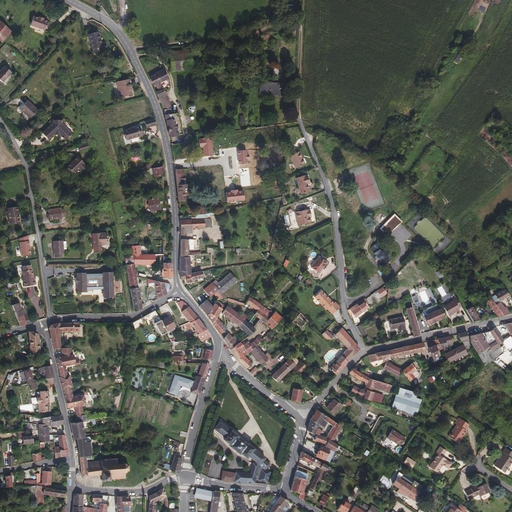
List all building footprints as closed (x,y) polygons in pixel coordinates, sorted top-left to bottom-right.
[(43,31),(47,22),(43,20),(43,19),(38,16),(37,18),(33,16),(30,25),(43,31)] [(10,31),(0,22),(0,39),(1,41),(10,31)] [(100,30),(87,33),(92,52),(105,49),(100,30)] [(191,69),(189,52),(170,54),(171,67),(177,66),(178,70),(191,69)] [(0,80),(2,82),(11,72),(4,66),(0,70),(0,80)] [(160,81),(156,73),(150,76),(151,78),(150,78),(153,84),(155,83),(158,91),(156,91),(158,95),(164,92),(159,82),(160,81)] [(270,92),(271,82),(285,83),(285,75),(275,74),(271,78),(260,77),(259,91),(270,92)] [(131,92),(128,78),(116,81),(120,95),(131,92)] [(284,93),(285,83),(271,82),(270,92),(284,93)] [(168,102),(166,96),(159,99),(162,105),(168,102)] [(29,118),(37,109),(26,100),(18,108),(29,118)] [(182,133),(179,118),(178,112),(171,113),(170,108),(171,108),(168,102),(162,105),(164,108),(164,109),(170,136),(182,133)] [(72,133),(62,122),(62,119),(52,120),(53,123),(41,133),(48,140),(54,134),(60,134),(65,139),(72,133)] [(142,135),(139,126),(124,130),(127,139),(142,135)] [(87,143),(78,146),(80,151),(89,149),(87,143)] [(305,164),(299,151),(290,155),(296,168),(305,164)] [(85,166),(83,164),(83,163),(76,156),(65,166),(73,174),(78,168),(80,170),(85,166)] [(203,166),(203,156),(186,158),(187,168),(203,166)] [(163,171),(163,166),(153,167),(154,176),(161,175),(161,171),(163,171)] [(210,182),(210,171),(209,171),(209,168),(203,168),(203,166),(187,168),(187,174),(198,173),(197,182),(210,182)] [(187,194),(187,184),(185,184),(184,174),(176,174),(178,184),(179,200),(184,200),(184,194),(187,194)] [(309,191),(307,183),(310,182),(307,175),(304,175),(296,177),(301,193),(309,191)] [(160,208),(157,197),(148,200),(149,203),(147,204),(148,206),(149,206),(150,211),(160,208)] [(206,213),(205,205),(198,207),(200,213),(203,213),(203,214),(206,213)] [(20,222),(17,206),(7,208),(10,224),(20,222)] [(65,216),(64,209),(60,209),(60,208),(48,209),(49,220),(61,218),(61,217),(65,216)] [(310,216),(311,216),(310,208),(296,211),(298,224),(311,221),(310,216)] [(387,236),(401,221),(393,213),(379,229),(387,236)] [(210,226),(210,218),(181,220),(181,235),(185,235),(185,228),(210,226)] [(107,244),(107,233),(93,233),(93,251),(100,251),(100,244),(107,244)] [(189,252),(189,249),(187,249),(187,238),(181,238),(181,256),(187,256),(187,254),(189,254),(191,254),(190,252),(189,252)] [(387,254),(390,251),(379,239),(369,248),(376,255),(373,257),(376,259),(378,257),(380,260),(378,262),(382,266),(391,258),(387,254)] [(65,252),(64,240),(54,240),(55,257),(63,256),(63,252),(65,252)] [(154,263),(154,254),(146,254),(146,249),(141,249),(140,244),(132,245),(134,263),(154,263)] [(163,262),(163,256),(163,253),(154,254),(154,263),(163,262)] [(190,273),(189,264),(189,254),(187,254),(187,256),(181,256),(180,270),(180,275),(190,273)] [(319,272),(327,261),(319,256),(311,266),(319,272)] [(139,295),(136,277),(137,276),(135,266),(134,263),(130,264),(126,264),(134,311),(141,308),(139,295)] [(35,284),(33,269),(32,269),(30,267),(29,264),(23,265),(24,270),(22,270),(25,285),(35,284)] [(65,279),(65,268),(56,269),(56,280),(65,279)] [(173,277),(172,268),(163,268),(164,277),(173,277)] [(212,270),(211,268),(201,270),(203,276),(213,274),(212,271),(212,270)] [(203,276),(201,270),(198,271),(190,273),(180,275),(181,279),(186,278),(187,282),(193,281),(193,279),(199,277),(203,276)] [(112,297),(111,271),(101,272),(101,273),(88,273),(88,279),(74,279),(74,283),(76,283),(76,292),(85,291),(85,289),(102,288),(102,297),(112,297)] [(221,293),(236,280),(230,272),(215,285),(218,289),(221,293)] [(167,293),(164,282),(155,280),(155,282),(158,298),(167,293)] [(218,289),(215,285),(212,282),(204,289),(210,296),(214,293),(218,289)] [(387,292),(383,286),(377,290),(381,296),(387,292)] [(430,287),(425,288),(429,301),(434,300),(430,287)] [(500,300),(510,295),(505,288),(491,297),(493,298),(504,314),(510,313),(505,307),(500,300)] [(222,297),(223,294),(221,293),(218,289),(214,293),(216,295),(218,297),(222,297)] [(333,301),(321,289),(314,296),(326,308),(327,307),(333,301)] [(420,297),(416,298),(416,295),(412,296),(415,307),(423,305),(420,297)] [(262,305),(249,296),(246,302),(257,310),(258,309),(262,305)] [(504,314),(493,298),(491,297),(490,296),(486,299),(498,315),(504,314)] [(216,317),(222,308),(218,305),(224,297),(222,297),(218,297),(212,306),(210,310),(216,317)] [(368,308),(365,303),(368,301),(366,298),(346,311),(349,316),(353,313),(355,316),(368,308)] [(442,305),(449,317),(463,310),(456,298),(442,305)] [(212,306),(207,299),(200,306),(207,315),(210,310),(212,306)] [(189,307),(186,303),(182,300),(181,300),(178,302),(183,312),(186,311),(185,309),(189,307)] [(332,312),(339,305),(334,300),(333,301),(327,307),(332,312)] [(24,317),(22,310),(19,303),(12,305),(19,325),(26,324),(24,317)] [(272,328),(282,317),(275,311),(273,313),(262,305),(258,309),(263,313),(260,318),(272,328)] [(253,327),(260,318),(263,313),(258,309),(257,310),(254,313),(247,322),(239,315),(231,308),(228,306),(222,313),(224,314),(229,318),(231,319),(233,320),(236,323),(245,331),(249,334),(256,330),(253,327)] [(421,333),(414,308),(413,306),(406,308),(414,334),(421,333)] [(481,319),(473,307),(473,306),(467,309),(474,321),(481,319)] [(428,324),(445,316),(440,308),(428,313),(429,315),(425,317),(428,324)] [(162,321),(155,310),(132,322),(134,329),(151,320),(160,334),(165,332),(167,331),(166,331),(162,321)] [(221,323),(216,317),(210,310),(207,315),(210,318),(217,330),(221,323)] [(247,322),(254,313),(250,310),(246,315),(243,311),(239,315),(247,322)] [(406,325),(403,315),(388,318),(390,328),(398,326),(399,330),(406,328),(405,325),(406,325)] [(175,326),(169,316),(162,321),(166,331),(170,329),(175,326)] [(210,336),(205,327),(198,318),(190,322),(195,329),(194,330),(201,341),(210,336)] [(79,332),(78,322),(58,323),(51,325),(49,328),(52,344),(59,343),(58,333),(63,332),(79,332)] [(509,331),(506,323),(501,325),(504,332),(509,331)] [(335,335),(327,327),(321,332),(329,341),(335,335)] [(360,348),(352,339),(342,327),(335,334),(349,348),(342,354),(348,360),(357,350),(360,348)] [(503,341),(494,328),(491,330),(490,331),(499,345),(503,341)] [(175,342),(170,329),(166,331),(167,331),(170,340),(170,342),(175,342)] [(499,345),(490,331),(470,335),(471,343),(474,346),(485,366),(503,353),(499,345)] [(40,351),(37,337),(37,334),(32,332),(28,332),(32,352),(40,351)] [(238,342),(234,336),(232,337),(229,332),(223,338),(230,348),(238,342)] [(470,343),(467,332),(459,333),(458,334),(460,341),(462,340),(462,341),(464,341),(465,344),(470,343)] [(453,344),(450,336),(437,339),(439,344),(441,348),(445,347),(453,344)] [(439,355),(435,346),(435,345),(439,344),(437,339),(433,340),(435,345),(428,347),(433,358),(439,355)] [(244,355),(251,350),(256,344),(257,344),(254,340),(244,347),(240,341),(238,342),(230,348),(238,359),(246,368),(251,362),(245,357),(244,355)] [(425,350),(423,342),(414,344),(417,352),(425,350)] [(267,358),(256,344),(251,350),(261,363),(267,358)] [(417,352),(414,344),(388,350),(390,356),(393,356),(395,356),(395,357),(417,352)] [(292,351),(288,348),(288,347),(286,345),(281,350),(290,358),(293,355),(291,352),(292,351)] [(452,360),(467,352),(462,345),(448,352),(452,360)] [(210,360),(212,353),(213,347),(206,347),(204,358),(210,360)] [(74,360),(73,354),(72,354),(71,348),(68,348),(64,348),(61,348),(62,357),(56,358),(61,381),(70,378),(69,375),(68,375),(67,374),(67,373),(66,373),(64,366),(75,364),(74,360)] [(390,356),(388,350),(369,355),(372,362),(378,359),(390,356)] [(336,373),(348,360),(342,354),(330,366),(336,373)] [(300,360),(293,355),(290,358),(296,363),(297,364),(302,360),(304,358),(303,358),(300,360)] [(185,363),(184,358),(184,356),(177,356),(173,356),(172,356),(172,361),(176,361),(179,361),(179,364),(185,363)] [(290,369),(296,363),(290,358),(272,375),(278,381),(290,368),(290,369)] [(505,369),(511,361),(511,360),(511,359),(509,361),(503,368),(505,369)] [(299,374),(307,366),(302,360),(297,364),(293,368),(299,374)] [(401,370),(387,362),(380,364),(383,368),(399,376),(402,381),(407,377),(408,376),(403,371),(401,370)] [(205,377),(209,363),(201,363),(197,376),(205,377)] [(408,376),(416,370),(411,364),(403,371),(408,376)] [(53,376),(50,365),(42,367),(44,373),(45,373),(46,377),(47,377),(53,376)] [(115,375),(119,371),(114,366),(110,370),(115,375)] [(370,378),(360,373),(353,368),(348,373),(359,379),(360,378),(366,381),(366,385),(373,387),(389,392),(391,385),(389,384),(379,381),(370,378)] [(372,375),(363,370),(360,373),(370,378),(372,375)] [(189,389),(192,381),(174,375),(168,393),(177,396),(180,386),(189,389)] [(85,404),(83,395),(72,397),(70,387),(71,387),(71,383),(62,386),(67,408),(74,406),(81,405),(85,404)] [(371,399),(373,392),(372,392),(365,389),(359,389),(353,385),(350,391),(370,401),(371,399)] [(416,416),(423,394),(399,387),(395,400),(392,408),(398,410),(416,416)] [(299,402),(303,390),(295,388),(291,400),(299,402)] [(47,402),(47,401),(46,391),(40,392),(41,397),(37,397),(37,403),(38,404),(39,411),(46,410),(45,402),(47,402)] [(333,413),(340,405),(334,399),(326,407),(333,413)] [(392,408),(395,400),(391,399),(388,406),(387,406),(387,407),(392,408)] [(371,433),(385,411),(369,403),(365,410),(353,402),(342,418),(354,426),(355,424),(371,433)] [(83,415),(81,405),(74,406),(76,416),(83,415)] [(324,420),(326,416),(317,409),(311,419),(319,424),(320,425),(324,420)] [(415,420),(416,416),(398,410),(397,414),(415,420)] [(64,424),(61,415),(42,418),(42,422),(46,422),(47,426),(53,425),(54,425),(64,424)] [(83,435),(81,422),(86,421),(86,419),(85,415),(83,415),(76,416),(76,422),(70,423),(74,438),(77,437),(83,437),(83,435)] [(335,422),(326,416),(324,420),(333,426),(335,422)] [(461,438),(466,431),(466,430),(469,425),(460,418),(456,424),(457,425),(449,437),(459,443),(462,438),(461,438)] [(318,428),(319,424),(311,419),(308,431),(315,435),(315,433),(318,428)] [(236,438),(238,436),(220,421),(214,428),(225,437),(223,439),(230,445),(229,446),(239,453),(240,453),(246,458),(248,456),(254,461),(254,463),(254,466),(251,466),(250,473),(235,472),(235,473),(234,482),(255,484),(255,480),(258,480),(267,482),(269,472),(262,470),(262,468),(265,470),(269,464),(263,459),(264,458),(265,458),(247,443),(245,446),(236,438)] [(333,442),(341,427),(335,422),(333,426),(326,438),(332,441),(333,442)] [(48,441),(48,431),(48,429),(48,427),(46,427),(45,424),(38,424),(39,435),(39,442),(44,442),(48,441)] [(404,438),(390,430),(385,438),(389,440),(391,441),(396,444),(397,442),(400,444),(404,438)] [(33,443),(33,436),(27,436),(27,431),(18,432),(18,440),(22,442),(22,444),(31,443),(33,443)] [(332,441),(326,438),(319,435),(317,434),(315,440),(326,444),(327,442),(330,445),(332,441)] [(67,449),(65,442),(64,435),(58,436),(58,435),(58,436),(59,447),(54,448),(55,457),(61,456),(60,450),(67,449)] [(92,455),(89,440),(84,441),(83,437),(77,437),(79,456),(90,455),(92,455)] [(7,448),(7,441),(12,441),(11,439),(2,440),(2,448),(7,448)] [(324,460),(329,449),(321,445),(316,456),(324,460)] [(452,464),(447,460),(443,457),(447,451),(440,447),(436,453),(438,455),(429,467),(438,473),(443,466),(448,469),(452,464)] [(502,472),(511,460),(510,458),(511,455),(511,453),(503,447),(500,452),(502,453),(493,465),(502,472)] [(40,457),(39,452),(32,453),(33,462),(41,460),(40,457)] [(330,467),(302,452),(300,459),(312,465),(313,464),(320,468),(326,471),(330,467)] [(87,471),(86,462),(85,459),(90,459),(90,455),(79,456),(82,477),(87,476),(87,471)] [(126,463),(125,464),(123,463),(122,456),(117,456),(117,458),(116,458),(116,457),(115,457),(115,458),(110,458),(110,457),(109,457),(109,458),(105,459),(105,458),(104,458),(104,459),(101,459),(100,458),(99,458),(99,460),(98,460),(98,461),(86,462),(87,471),(87,476),(87,477),(89,477),(89,476),(92,475),(92,476),(93,476),(93,475),(97,475),(97,476),(98,476),(98,474),(102,474),(102,478),(101,478),(101,480),(102,480),(102,481),(103,481),(103,479),(107,479),(108,481),(109,480),(109,479),(113,478),(113,480),(114,480),(114,478),(117,478),(117,479),(118,479),(118,478),(123,477),(123,479),(124,479),(124,477),(126,477),(126,476),(124,476),(124,472),(126,470),(127,470),(128,469),(127,469),(126,465),(127,464),(126,463)] [(178,472),(181,459),(174,456),(171,466),(166,462),(164,465),(170,470),(178,472)] [(411,469),(415,462),(406,457),(402,464),(411,469)] [(323,476),(326,471),(320,468),(317,474),(323,476)] [(51,486),(51,471),(43,470),(42,483),(37,483),(37,486),(38,486),(66,491),(66,488),(51,486)] [(303,494),(308,474),(297,470),(291,491),(300,494),(303,494)] [(234,482),(235,473),(223,471),(221,480),(224,481),(229,481),(234,482)] [(321,483),(322,480),(321,479),(323,476),(317,474),(312,484),(318,487),(321,483)] [(396,477),(390,487),(413,501),(422,486),(413,481),(410,485),(396,477)] [(479,493),(487,487),(482,479),(476,483),(474,485),(473,483),(468,487),(469,488),(464,491),(468,497),(477,491),(479,493)] [(66,491),(38,486),(37,486),(36,486),(36,504),(43,504),(44,493),(66,497),(66,491)] [(354,498),(359,488),(355,486),(350,496),(354,498)] [(313,498),(315,493),(309,489),(306,495),(304,500),(306,502),(307,502),(311,504),(313,498)] [(216,511),(217,508),(218,492),(212,491),(209,511),(216,511)] [(246,511),(245,510),(244,506),(242,493),(233,493),(237,511),(246,511)] [(324,506),(331,494),(327,493),(325,495),(323,494),(319,503),(324,506)] [(81,507),(82,494),(77,494),(74,496),(73,506),(81,507)] [(154,511),(155,501),(160,497),(155,494),(154,494),(153,494),(149,496),(148,511),(154,511)] [(130,505),(129,496),(120,496),(123,511),(129,511),(128,506),(130,505)] [(282,509),(288,500),(280,496),(275,504),(282,509)] [(341,511),(345,511),(350,505),(344,501),(344,502),(342,501),(340,504),(337,509),(341,511)] [(105,511),(107,504),(101,503),(99,503),(98,509),(97,509),(97,511),(105,511)] [(292,511),(297,507),(292,503),(286,511),(284,511),(292,511)]
